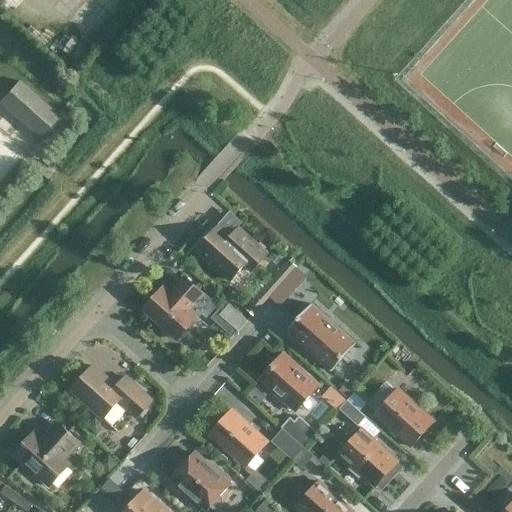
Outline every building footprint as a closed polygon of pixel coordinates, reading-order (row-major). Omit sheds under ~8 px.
[(0,103),(38,138),(58,116),(19,81),(0,102),(0,103)] [(218,226),(197,250),(230,280),(244,265),(251,272),(268,252),(244,231),(237,239),(235,237),(231,237),(218,226)] [(289,259),(245,308),(253,315),(297,266),(289,259)] [(297,267),(270,297),(276,303),(283,302),(307,276),(297,267)] [(186,277),(175,288),(177,290),(173,295),(164,287),(144,309),(177,339),(202,311),(207,315),(216,305),(186,277)] [(226,301),(210,318),(232,338),(248,321),(226,301)] [(356,344),(312,304),(287,331),(332,371),(356,344)] [(319,386),(283,354),(261,379),(296,411),(319,386)] [(153,400),(126,376),(117,386),(94,365),(72,390),(103,418),(119,401),(137,418),(153,400)] [(348,397),(354,390),(347,383),(340,391),(348,397)] [(346,400),(331,386),(322,397),(337,410),(346,400)] [(434,421),(399,389),(376,414),(411,447),(434,421)] [(355,391),(347,400),(360,411),(367,402),(355,391)] [(347,400),(339,409),(358,425),(365,417),(347,400)] [(233,410),(211,434),(246,466),(268,441),(233,410)] [(300,416),(295,421),(291,417),(282,427),(284,429),(282,430),(303,449),(318,433),(300,416)] [(81,443),(57,422),(56,423),(59,426),(51,436),(45,436),(43,438),(35,431),(14,454),(50,486),(71,463),(67,459),(81,443)] [(398,462),(362,429),(340,454),(353,465),(350,469),(360,478),(363,475),(376,486),(398,462)] [(303,449),(282,430),(273,441),(302,467),(312,456),(303,449)] [(131,448),(138,441),(134,437),(128,445),(131,448)] [(118,462),(109,453),(100,463),(109,472),(118,462)] [(174,468),(174,471),(176,473),(172,478),(207,510),(211,506),(213,508),(216,508),(222,502),(222,498),(220,496),(230,484),(229,483),(231,481),(230,478),(224,472),(221,472),(219,474),(194,453),(190,457),(188,455),(185,456),(174,468)] [(256,470),(247,479),(262,493),(270,483),(256,470)] [(128,495),(110,479),(101,489),(120,505),(128,495)] [(352,511),(353,511),(320,482),(298,507),(303,511),(352,511)] [(6,485),(1,493),(14,502),(19,495),(6,485)] [(168,511),(144,491),(125,511),(168,511)] [(33,504),(19,495),(14,502),(28,511),(33,504)] [(263,502),(256,511),(257,511),(273,511),(274,511),(263,502)]
